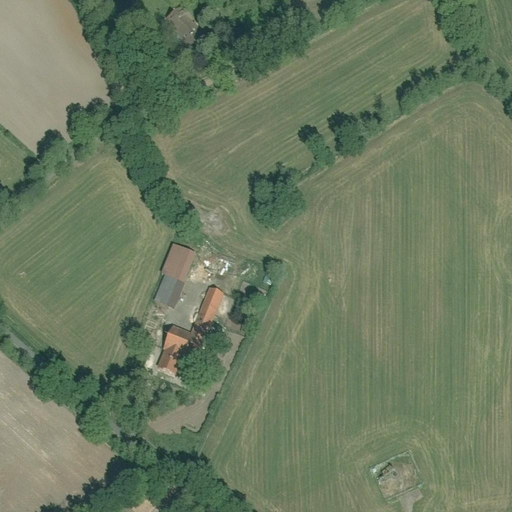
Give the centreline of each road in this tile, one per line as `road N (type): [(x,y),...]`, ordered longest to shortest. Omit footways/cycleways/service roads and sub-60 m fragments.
road 1 (track): [(0,220),(142,104),(202,88),(237,66)]
road 2 (unclassified): [(0,332),(197,511)]
